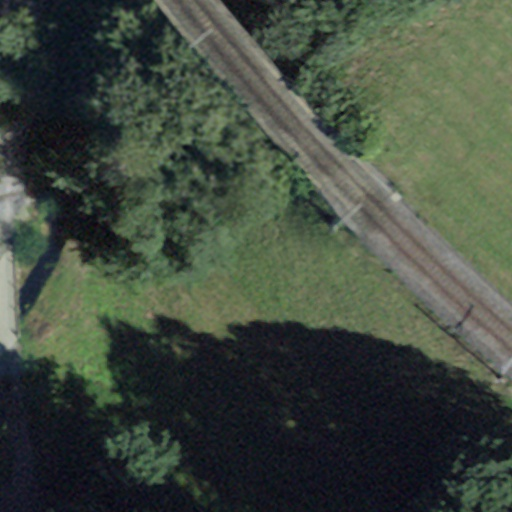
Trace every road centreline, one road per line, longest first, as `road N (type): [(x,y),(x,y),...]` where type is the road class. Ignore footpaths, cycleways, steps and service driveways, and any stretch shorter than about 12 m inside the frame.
road 1 (track): [(23,511),(0,288)]
road 2 (track): [(0,215),(10,169),(16,0)]
